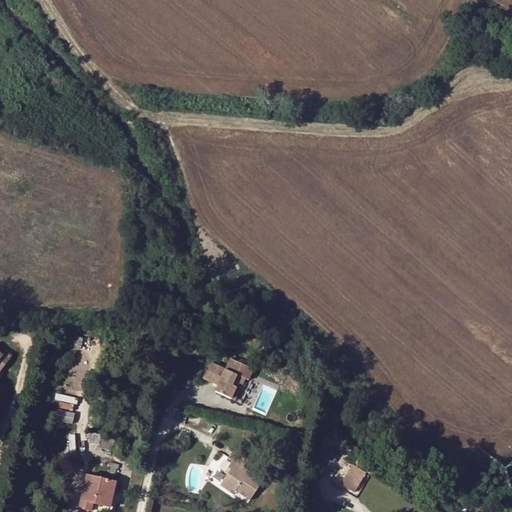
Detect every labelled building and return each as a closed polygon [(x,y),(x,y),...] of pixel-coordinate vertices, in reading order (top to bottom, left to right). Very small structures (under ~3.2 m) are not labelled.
[(269,348),(262,344),(258,352),(265,356),(269,348)] [(0,376),(10,364),(3,359),(0,362),(0,376)] [(198,379),(210,384),(212,380),(216,382),(214,386),(212,393),(228,400),(233,388),(238,390),(242,379),(204,364),(198,379)] [(80,380),(67,377),(65,386),(78,390),(80,380)] [(232,402),(238,390),(233,388),(228,400),(232,402)] [(117,440),(98,436),(95,446),(115,451),(117,440)] [(228,471),(221,481),(235,491),(249,500),(261,482),(242,468),(246,461),(231,452),(226,459),(230,462),(225,469),(228,471)] [(119,464),(109,462),(108,466),(110,467),(108,476),(113,477),(116,468),(118,468),(119,464)] [(360,480),(346,471),(340,482),(354,490),(360,480)] [(87,475),(79,508),(92,511),(94,503),(109,507),(115,482),(87,475)] [(235,491),(221,481),(219,485),(232,495),(235,491)] [(92,511),(79,508),(78,511),(80,511),(110,511),(112,508),(109,507),(94,503),(92,511)]
